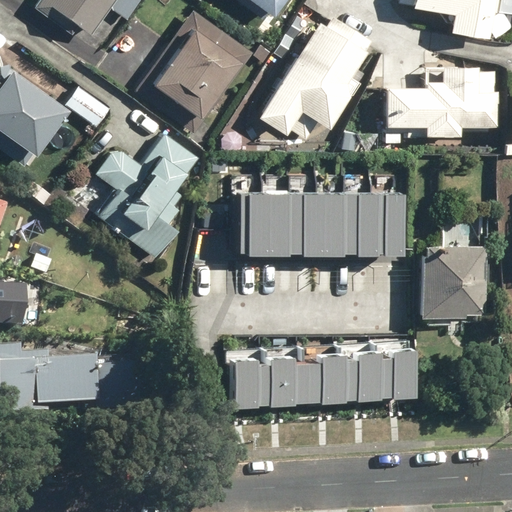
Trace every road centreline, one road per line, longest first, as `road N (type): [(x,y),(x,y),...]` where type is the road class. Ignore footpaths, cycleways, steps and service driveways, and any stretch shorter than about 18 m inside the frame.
road 1 (residential): [(172,493),(171,282),(362,277)]
road 2 (residential): [(172,493),(511,473)]
road 3 (residential): [(0,497),(172,493)]
